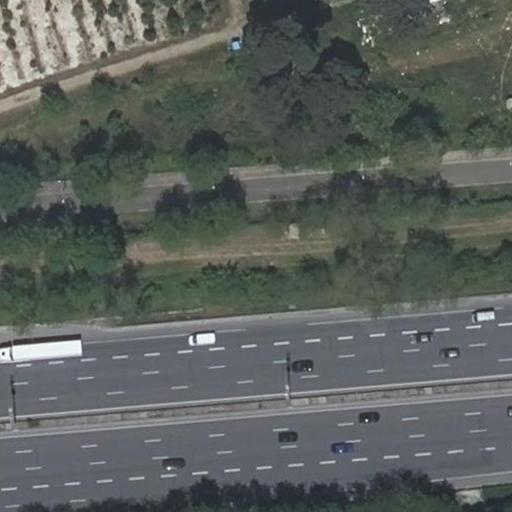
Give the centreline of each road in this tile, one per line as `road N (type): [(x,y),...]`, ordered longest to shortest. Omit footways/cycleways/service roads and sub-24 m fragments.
road 1 (motorway): [(511,351),(0,395)]
road 2 (motorway): [(0,461),(511,419)]
road 3 (residential): [(0,208),(511,167)]
road 4 (track): [(511,226),(0,266)]
